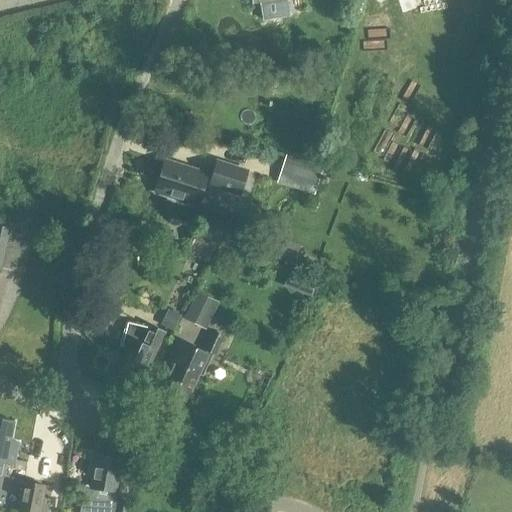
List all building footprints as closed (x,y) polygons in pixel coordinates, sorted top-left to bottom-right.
[(324,168),(286,156),(277,184),(314,197),(324,168)] [(247,173),(218,163),(214,176),(195,170),(194,172),(166,163),(156,193),(169,197),(168,201),(184,206),(185,202),(197,206),(202,192),(210,194),(212,188),(239,197),(247,173)] [(0,269),(1,270),(13,273),(22,232),(30,234),(31,223),(0,223),(0,269)] [(195,231),(184,254),(207,265),(218,241),(195,231)] [(285,240),(277,259),(293,266),(301,247),(285,240)] [(306,281),(302,294),(312,298),(317,285),(306,281)] [(198,326),(211,299),(197,293),(184,320),(198,326)] [(163,335),(149,328),(126,323),(120,349),(121,349),(122,349),(125,350),(116,370),(118,371),(119,375),(126,378),(130,376),(139,381),(145,367),(148,368),(163,335)] [(228,330),(216,325),(204,351),(215,357),(228,330)] [(176,364),(164,392),(166,393),(166,397),(174,401),(177,399),(185,402),(198,374),(197,374),(201,364),(205,355),(186,346),(182,345),(174,363),(176,364)] [(0,487),(1,487),(5,466),(14,467),(18,445),(10,443),(14,424),(0,421),(0,487)] [(96,458),(90,488),(85,488),(80,511),(129,511),(131,503),(114,500),(115,495),(116,495),(122,462),(96,458)] [(41,511),(42,511),(46,488),(21,484),(18,507),(16,511),(41,511)]
